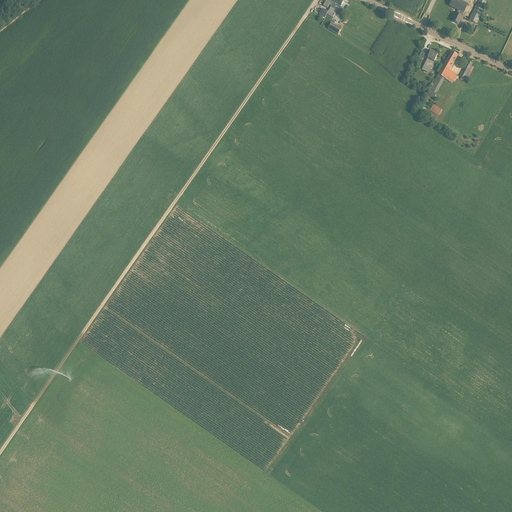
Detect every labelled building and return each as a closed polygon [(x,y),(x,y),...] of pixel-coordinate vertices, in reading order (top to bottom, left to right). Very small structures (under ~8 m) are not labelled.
[(333,3),(334,0),(326,0),(323,6),(328,9),(329,5),(331,6),(333,3)] [(333,3),(331,6),(330,8),(329,11),(333,13),(337,5),(341,7),(344,1),(341,0),(334,0),(333,3)] [(452,0),(450,6),(458,10),(456,14),(452,22),(458,25),(460,21),(461,22),(463,18),(464,17),(462,16),(464,13),(468,5),(456,0),(452,0)] [(489,0),(479,0),(469,21),(477,24),(487,3),(488,3),(489,0)] [(338,35),(341,30),(332,24),(328,29),(338,35)] [(431,52),(426,62),(422,70),(428,74),(437,55),(431,52)] [(452,52),(443,68),(438,76),(444,80),(452,84),(456,75),(449,71),(458,56),(452,52)] [(468,61),(460,77),(461,77),(460,80),(463,82),(464,79),(467,81),(474,68),(471,66),(472,64),(468,61)] [(444,80),(438,76),(430,91),(431,92),(429,95),(434,98),(444,80)] [(434,104),(430,110),(438,116),(442,110),(434,104)]
